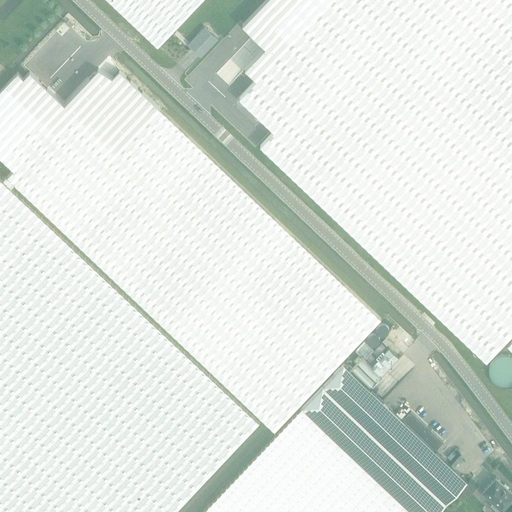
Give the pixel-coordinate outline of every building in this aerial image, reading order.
[(106,0),(158,48),(202,0),(106,0)] [(257,80),(240,98),(275,131),(268,138),(261,145),(486,361),(511,333),(511,0),(333,0),(257,80)] [(333,0),(266,0),(243,25),(266,47),(245,69),(257,80),(333,0)] [(68,19),(65,23),(70,28),(74,23),(68,19)] [(204,27),(187,45),(200,57),(217,39),(204,27)] [(0,90),(0,93),(15,108),(21,101),(56,135),(75,114),(117,153),(160,108),(119,69),(112,77),(99,69),(64,104),(30,71),(23,77),(18,72),(0,90)] [(0,93),(0,156),(14,170),(8,176),(275,429),(381,317),(160,108),(117,153),(75,114),(56,135),(21,101),(15,108),(0,93)] [(0,511),(174,511),(259,422),(0,177),(0,511)] [(365,341),(356,351),(365,359),(374,349),(365,341)] [(381,343),(373,351),(377,355),(385,347),(381,343)] [(384,352),(372,365),(381,374),(397,357),(393,352),(388,348),(384,352)] [(511,354),(510,354),(506,353),(503,354),(501,354),(498,355),(496,357),(494,360),(492,362),(491,364),(491,368),(491,371),(491,373),(493,376),(494,378),(496,380),(500,382),(504,383),(507,383),(510,383),(511,381),(511,354)] [(371,354),(366,359),(370,363),(375,358),(371,354)] [(467,481),(435,451),(442,442),(410,412),(402,420),(370,389),(343,364),(301,408),(410,511),(437,511),(438,511),(467,481)] [(438,511),(437,511),(410,511),(301,408),(202,511),(438,511)] [(501,509),(511,498),(511,492),(496,477),(482,491),(494,502),(491,505),(497,511),(500,508),(501,509)] [(470,483),(462,493),(468,499),(477,489),(470,483)]
